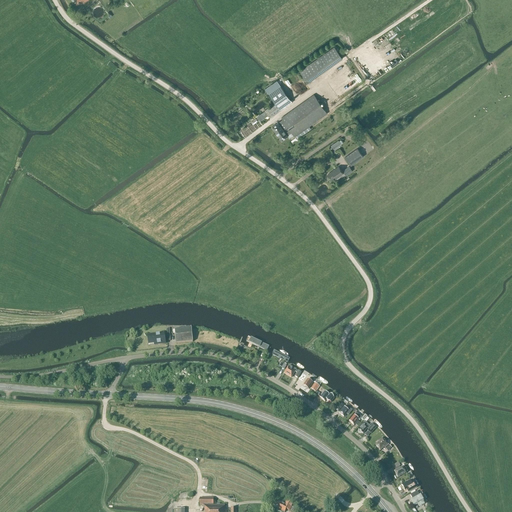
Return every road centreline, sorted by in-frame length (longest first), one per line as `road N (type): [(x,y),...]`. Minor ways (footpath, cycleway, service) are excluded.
road 1 (unclassified): [(469,511),(419,429),(345,359),(343,335),(370,291),(311,204),(178,94),(65,18),(54,0)]
road 2 (unclassified): [(386,481),(364,449),(256,371),(197,352),(125,358)]
road 3 (secondary): [(372,492),(321,447),(264,417),(203,401),(109,395)]
